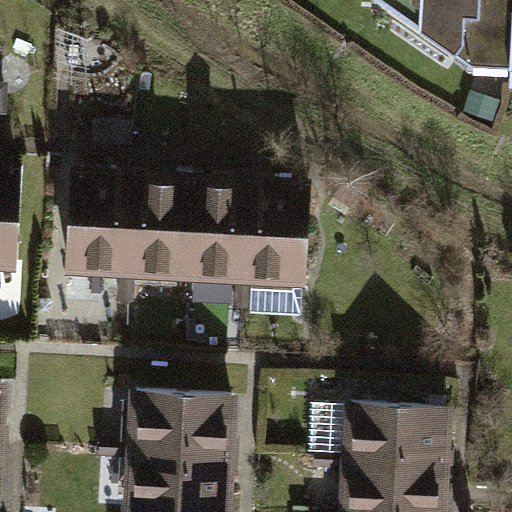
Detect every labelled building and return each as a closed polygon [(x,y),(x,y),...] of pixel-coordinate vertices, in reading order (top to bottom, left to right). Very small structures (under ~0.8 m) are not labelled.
[(443,65),(489,64),(488,22),(488,0),(357,0),(358,23),(443,65)] [(511,21),(488,22),(489,64),(488,97),(511,96),(511,21)] [(0,279),(19,280),(23,169),(0,168),(0,279)] [(68,280),(131,283),(136,172),(72,170),(68,280)] [(131,283),(195,285),(199,175),(136,172),(131,283)] [(195,285),(258,288),(263,177),(199,175),(195,285)] [(258,288),(322,290),(326,180),(263,177),(258,288)] [(0,380),(0,445),(5,446),(9,381),(0,380)] [(134,394),(132,459),(231,461),(232,396),(134,394)] [(353,397),(351,462),(450,464),(451,400),(353,397)] [(132,459),(130,511),(229,511),(231,461),(132,459)] [(351,462),(350,511),(448,511),(450,464),(351,462)]
